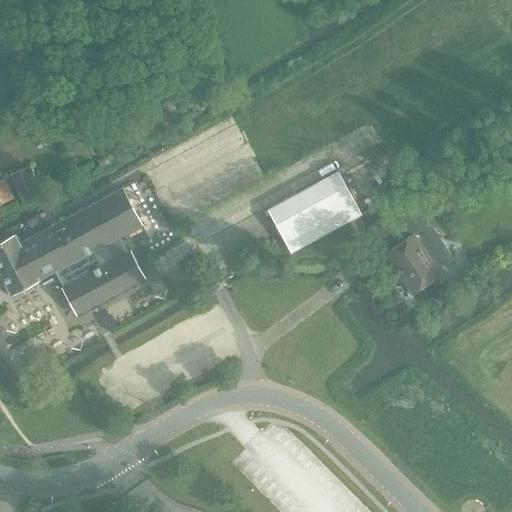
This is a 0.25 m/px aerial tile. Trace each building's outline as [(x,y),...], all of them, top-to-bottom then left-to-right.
[(72,141),(97,128),(91,117),(66,130),(72,141)] [(24,205),(42,197),(29,168),(10,176),(24,205)] [(338,173),(268,211),(290,253),(361,215),(338,173)] [(1,204),(13,199),(4,179),(0,180),(0,205),(1,205),(1,204)] [(0,276),(11,296),(55,273),(63,288),(126,254),(118,238),(142,226),(123,190),(20,246),(15,238),(0,245),(0,276)] [(411,294),(439,275),(436,270),(452,259),(421,212),(404,223),(405,226),(401,228),(393,215),(370,231),(379,245),(382,243),(388,252),(385,254),(411,294)] [(77,315),(144,279),(130,252),(63,288),(62,289),(77,315)] [(107,316),(100,320),(107,334),(115,330),(107,316)]
